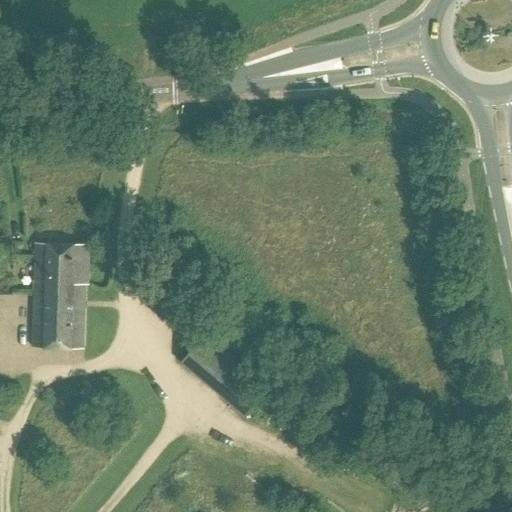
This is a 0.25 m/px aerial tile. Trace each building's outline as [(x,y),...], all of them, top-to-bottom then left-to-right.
[(34,297),(86,299),(86,285),(89,285),(90,245),(35,243),(34,297)] [(85,306),(86,299),(34,297),(33,347),(84,348),(85,306)] [(244,418),(270,389),(206,333),(181,363),(244,418)] [(0,410),(8,412),(13,386),(0,383),(0,410)] [(396,468),(378,461),(377,464),(355,454),(348,470),(388,487),(396,468)]
